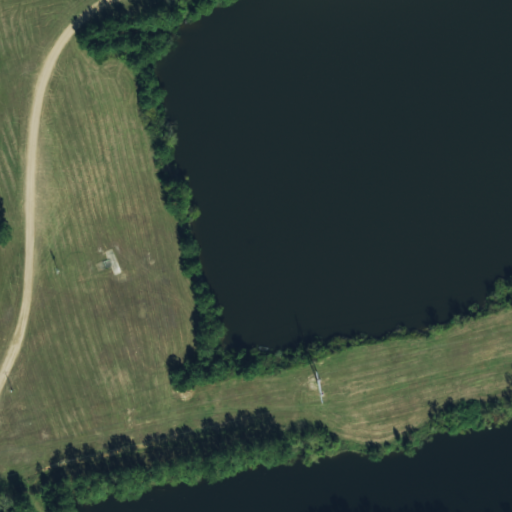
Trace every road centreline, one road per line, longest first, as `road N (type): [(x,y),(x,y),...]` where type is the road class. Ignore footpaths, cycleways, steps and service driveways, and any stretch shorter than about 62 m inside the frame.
road 1 (track): [(0,447),(258,407),(348,405),(435,374),(511,368)]
road 2 (track): [(135,0),(98,8),(64,34),(43,81),(0,352)]
